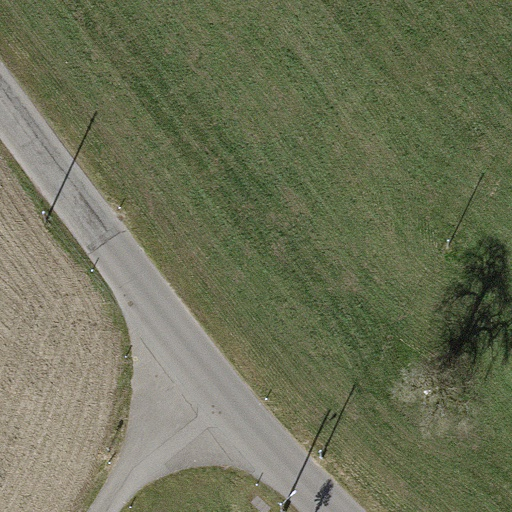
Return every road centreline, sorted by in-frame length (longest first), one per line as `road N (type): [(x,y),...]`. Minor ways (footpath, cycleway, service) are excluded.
road 1 (tertiary): [(202,379),(0,103)]
road 2 (tertiary): [(330,511),(202,379)]
road 3 (unclassified): [(104,511),(202,379)]
